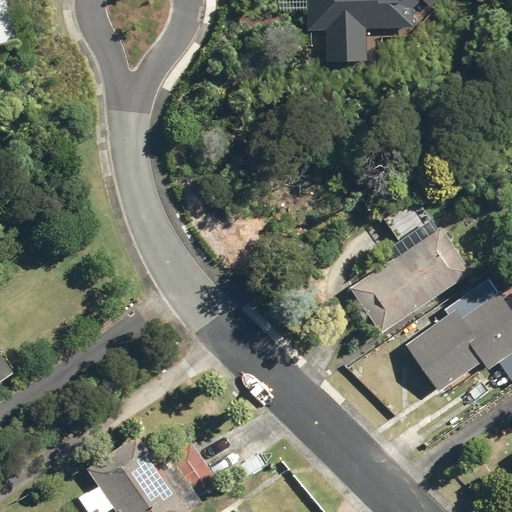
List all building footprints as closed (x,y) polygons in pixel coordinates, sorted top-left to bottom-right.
[(432,0),(437,5),(442,0),(311,0),(312,30),(331,29),(332,62),(373,60),(371,29),(419,28),(419,9),(428,0),(432,0)] [(351,292),(380,337),(471,277),(441,233),(351,292)] [(407,349),(441,395),(482,365),(489,374),(503,364),(511,375),(511,317),(492,290),(456,316),(455,314),(407,349)] [(0,384),(18,372),(0,345),(0,384)] [(511,422),(499,431),(506,442),(511,438),(511,422)] [(197,511),(144,435),(92,471),(103,485),(82,498),(90,511),(113,511),(119,508),(121,511),(197,511)] [(178,460),(204,499),(224,484),(198,446),(178,460)]
